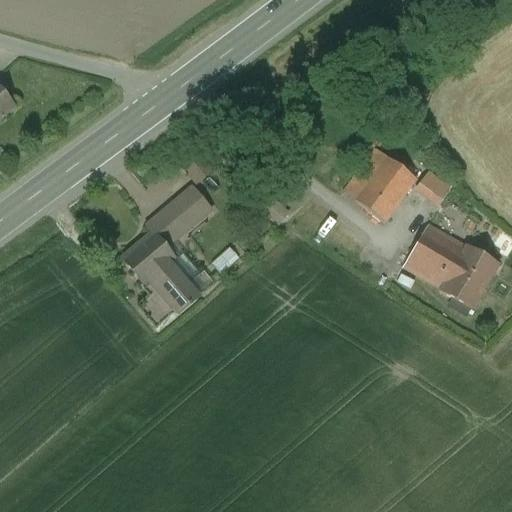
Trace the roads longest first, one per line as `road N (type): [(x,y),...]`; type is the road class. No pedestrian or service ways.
road 1 (secondary): [(0,221),(167,99)]
road 2 (unclassified): [(167,99),(126,77),(0,44)]
road 3 (secondary): [(167,99),(297,0)]
